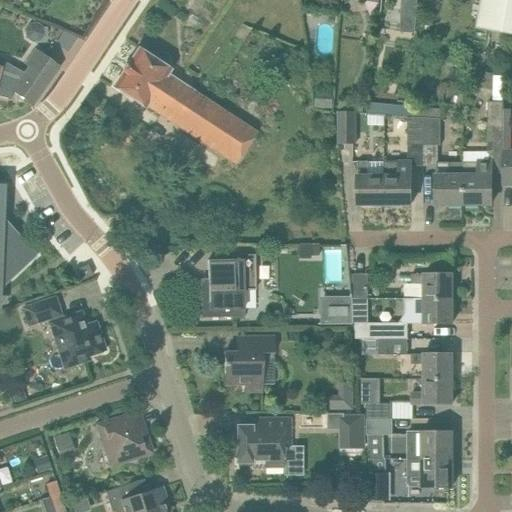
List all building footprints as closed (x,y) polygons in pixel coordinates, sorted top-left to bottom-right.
[(413,31),(413,0),(398,0),(397,31),(413,31)] [(511,0),(481,0),(477,28),(494,32),(507,34),(511,34),(511,0)] [(494,32),(493,40),(506,43),(507,34),(494,32)] [(35,48),(25,63),(29,65),(24,72),(0,59),(0,96),(11,99),(13,92),(32,106),(60,66),(35,48)] [(147,106),(173,123),(194,92),(168,74),(171,70),(138,48),(113,86),(146,108),(147,106)] [(450,70),(449,78),(449,79),(450,81),(451,82),(452,83),(453,84),(455,85),(457,85),(458,85),(460,84),(461,83),(463,82),(463,81),(464,79),(465,71),(465,70),(465,68),(464,67),(463,65),(461,64),(460,64),(458,64),(457,64),(455,64),(453,65),(452,66),(451,67),(450,69),(450,70)] [(194,92),(173,123),(237,165),(257,133),(194,92)] [(505,102),(488,102),(488,153),(504,153),(504,149),(505,102)] [(386,116),(411,118),(412,107),(386,105),(386,116)] [(355,112),(339,112),(339,143),(356,143),(355,112)] [(424,117),(411,118),(408,118),(408,146),(424,146),(424,117)] [(441,119),(424,117),(424,146),(441,145),(441,119)] [(358,176),(358,204),(385,204),(385,161),(358,161),(358,176)] [(411,161),(385,161),(385,204),(412,204),(412,176),(411,176),(411,161)] [(464,162),(437,162),(436,204),(464,204),(464,162)] [(464,204),(492,204),(492,176),(491,176),(491,162),(464,162),(464,204)] [(0,292),(0,289),(38,255),(3,217),(4,185),(0,185),(0,292)] [(299,244),(299,259),(313,259),(313,256),(321,256),(321,244),(299,244)] [(321,245),(323,281),(346,281),(344,245),(321,245)] [(201,285),(201,310),(223,310),(223,317),(244,317),(244,290),(256,290),(255,259),(208,260),(208,285),(201,285)] [(77,270),(82,280),(93,275),(88,265),(77,270)] [(354,283),(354,299),(368,298),(368,273),(354,274),(354,283)] [(425,284),(425,299),(453,299),(453,274),(425,274),(412,274),(412,284),(425,284)] [(23,308),(27,319),(29,325),(48,319),(60,353),(64,351),(69,366),(86,361),(84,357),(105,350),(96,322),(86,326),(81,312),(62,318),(55,297),(23,308)] [(320,325),(353,326),(353,299),(320,298),(320,325)] [(453,299),(425,299),(425,313),(412,313),(412,323),(425,323),(425,324),(453,324),(453,299)] [(378,339),(378,323),(354,323),(356,338),(378,339)] [(378,323),(378,339),(408,339),(408,323),(378,323)] [(341,334),(334,341),(340,347),(347,340),(341,334)] [(273,362),(274,336),(236,337),(237,353),(232,353),(232,362),(225,362),(225,385),(244,385),(244,392),(264,392),(264,362),(273,362)] [(408,339),(378,339),(378,354),(408,354),(408,339)] [(425,379),(451,379),(453,379),(452,354),(425,354),(412,354),(412,364),(425,364),(425,379)] [(412,394),(412,403),(425,403),(425,404),(453,404),(453,379),(451,379),(425,379),(425,394),(412,394)] [(352,397),(340,396),(330,397),(330,408),(352,408),(352,397)] [(367,404),(367,419),(393,419),(393,403),(380,403),(367,403),(367,404)] [(106,451),(111,467),(129,461),(128,458),(150,451),(138,414),(117,421),(116,418),(100,424),(109,450),(106,451)] [(344,415),(344,448),(364,447),(364,415),(344,415)] [(236,425),(236,463),(252,463),(252,461),(265,461),(265,468),(283,468),(283,445),(290,445),(290,419),(242,419),(242,425),(236,425)] [(367,419),(367,434),(368,434),(384,434),(393,434),(393,419),(367,419)] [(422,444),(422,459),(453,459),(452,431),(422,431),(422,432),(409,432),(409,444),(422,444)] [(369,475),(369,499),(385,499),(385,458),(369,458),(369,475)] [(453,459),(422,459),(409,459),(409,486),(423,486),(423,487),(453,487),(453,459)] [(158,511),(169,509),(166,497),(163,498),(161,492),(155,489),(148,491),(144,479),(105,491),(112,511),(115,511),(158,511)] [(47,485),(51,497),(60,494),(56,482),(47,485)] [(51,497),(55,511),(65,511),(60,494),(51,497)]
